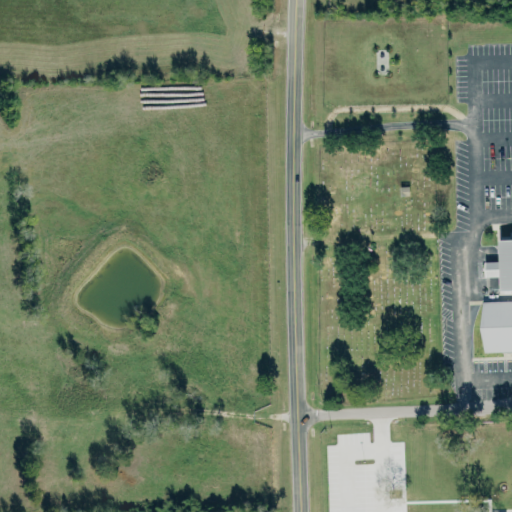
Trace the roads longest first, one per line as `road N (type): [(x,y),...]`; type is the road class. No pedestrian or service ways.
road 1 (secondary): [(298,511),(295,0)]
road 2 (residential): [(295,411),(511,407)]
